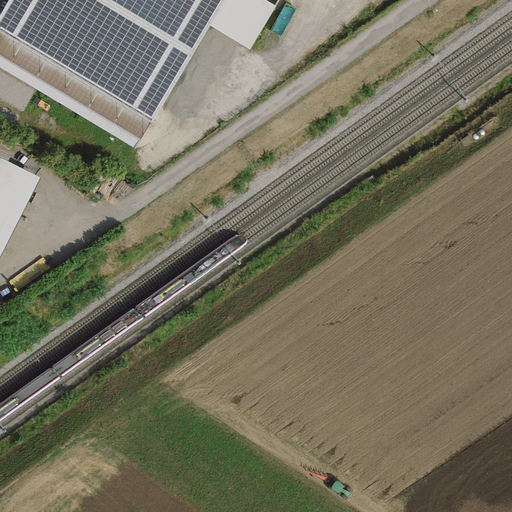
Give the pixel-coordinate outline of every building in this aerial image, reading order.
[(9,0),(0,16),(0,33),(149,121),(152,124),(208,25),(221,0),(9,0)] [(275,5),(264,0),(221,0),(208,25),(250,49),(275,5)] [(0,69),(133,148),(149,121),(0,33),(0,69)] [(11,152),(0,146),(0,159),(6,162),(11,152)] [(6,162),(0,159),(0,255),(38,178),(6,162)]
